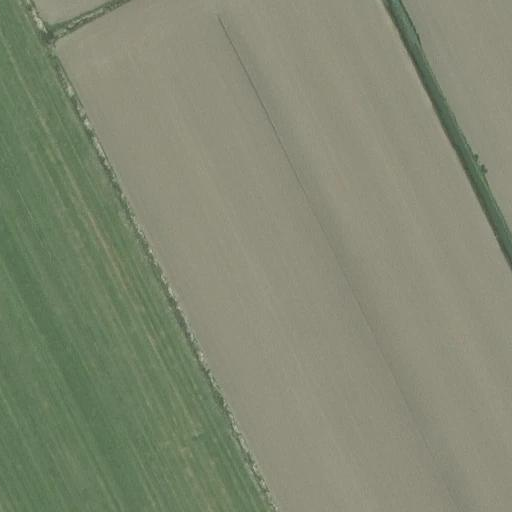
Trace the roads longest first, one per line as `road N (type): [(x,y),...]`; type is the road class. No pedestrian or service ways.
road 1 (residential): [(511,213),(341,299),(236,73)]
road 2 (residential): [(236,73),(371,9)]
